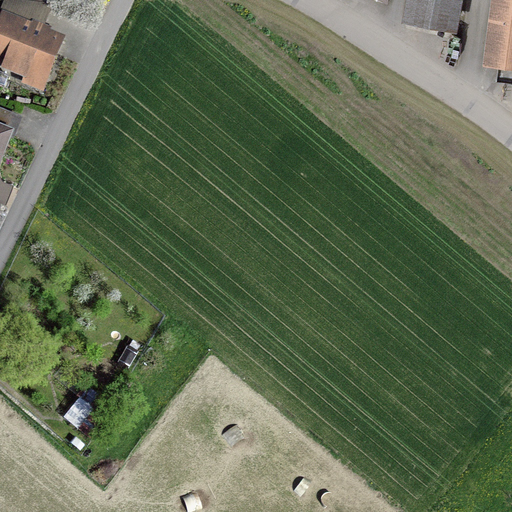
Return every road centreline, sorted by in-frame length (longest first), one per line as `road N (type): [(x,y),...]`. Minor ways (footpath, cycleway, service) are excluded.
road 1 (unclassified): [(0,270),(115,0)]
road 2 (unclassified): [(309,0),(479,101),(511,134)]
